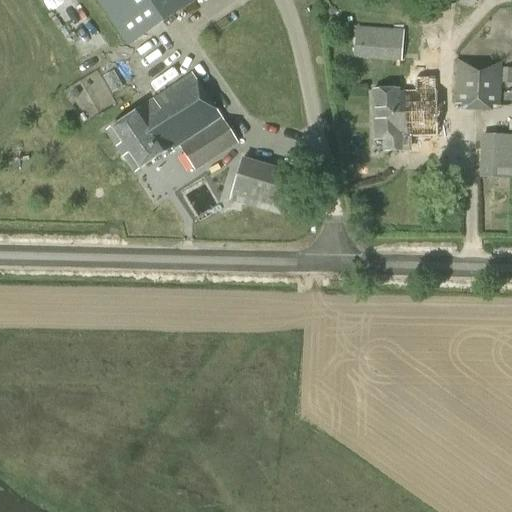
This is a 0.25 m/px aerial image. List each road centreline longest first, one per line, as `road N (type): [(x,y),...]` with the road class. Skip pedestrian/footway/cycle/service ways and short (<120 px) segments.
road 1 (tertiary): [(335,261),(0,258)]
road 2 (unclassified): [(335,261),(315,84),(285,0)]
road 3 (tertiary): [(511,265),(335,261)]
